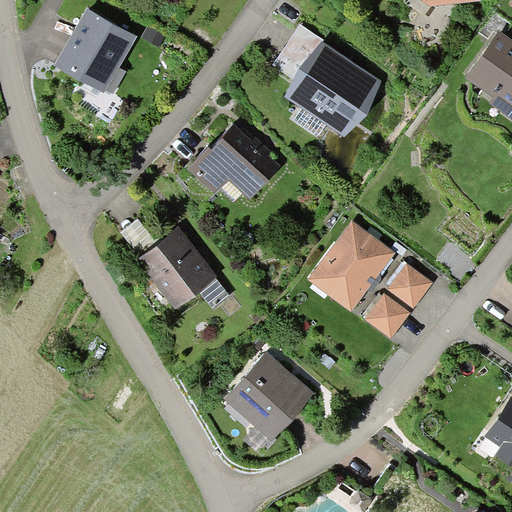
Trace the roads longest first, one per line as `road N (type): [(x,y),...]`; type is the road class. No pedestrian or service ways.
road 1 (residential): [(220,501),(353,443),(511,239)]
road 2 (residential): [(220,501),(65,228)]
road 3 (residential): [(266,0),(180,117),(65,228)]
road 4 (residential): [(65,228),(10,99),(0,9)]
